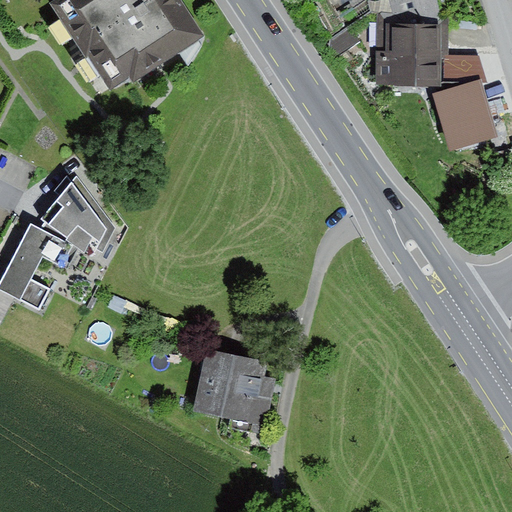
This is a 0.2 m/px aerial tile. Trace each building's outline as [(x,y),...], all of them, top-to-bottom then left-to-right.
[(58,0),(53,4),(110,92),(131,78),(134,83),(206,37),(182,0),(58,0)] [(389,0),(393,12),(443,16),(437,0),(389,0)] [(449,24),(377,23),(377,85),(441,86),(442,61),(449,61),(449,24)] [(500,138),(482,79),(433,94),(451,152),(500,138)] [(61,196),(41,220),(45,223),(41,228),(74,245),(85,254),(86,252),(94,257),(98,249),(104,253),(116,228),(77,176),(73,183),(66,176),(54,191),(61,196)] [(41,228),(29,222),(0,278),(0,291),(39,312),(50,289),(32,280),(43,257),(62,267),(74,245),(41,228)] [(267,361),(207,349),(194,412),(254,425),(253,431),(265,433),(276,379),(264,376),(267,361)] [(181,389),(167,385),(163,401),(176,405),(181,389)]
